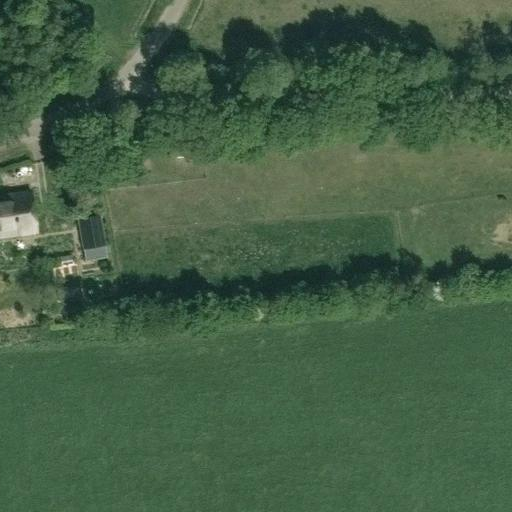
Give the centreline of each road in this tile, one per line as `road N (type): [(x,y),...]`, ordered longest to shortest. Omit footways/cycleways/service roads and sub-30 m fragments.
road 1 (track): [(511,97),(201,93),(153,90),(123,75)]
road 2 (unclassified): [(0,141),(70,113),(123,75),(177,0)]
